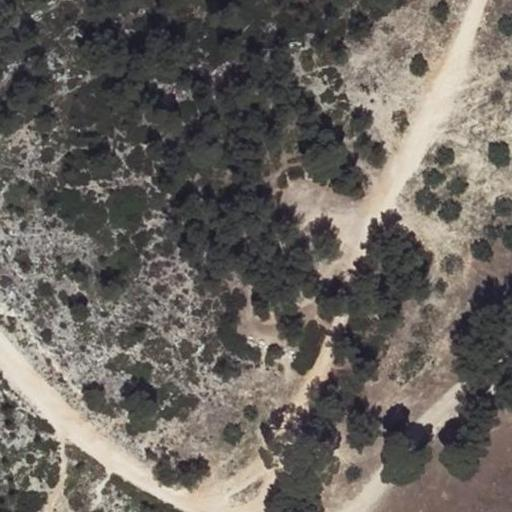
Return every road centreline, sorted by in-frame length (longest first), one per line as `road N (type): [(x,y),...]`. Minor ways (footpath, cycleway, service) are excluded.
road 1 (track): [(478,0),(431,119),(360,259),(298,422),(204,511)]
road 2 (track): [(0,348),(83,434),(201,511)]
road 3 (track): [(356,511),(439,416),(511,354)]
